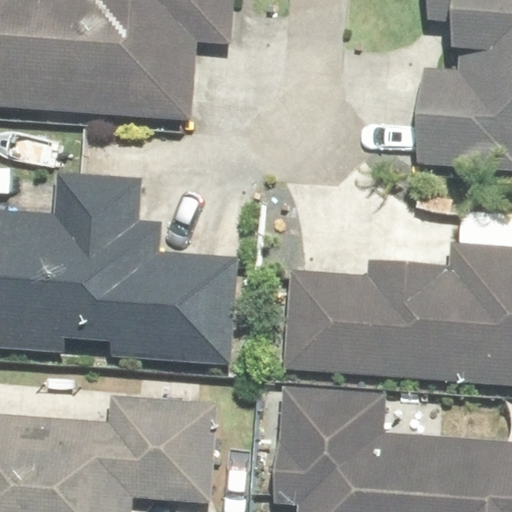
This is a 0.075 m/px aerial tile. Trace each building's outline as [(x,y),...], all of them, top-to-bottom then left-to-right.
[(26,0),(25,18),(0,15),(0,167),(135,180),(144,81),(182,84),(189,0),(26,0)] [(511,0),(379,0),(363,203),(511,214),(511,0)] [(108,255),(92,254),(94,217),(2,211),(0,242),(0,400),(178,411),(183,326),(105,322),(108,255)] [(511,299),(388,286),(386,304),(352,301),(349,326),(231,316),(223,420),(511,443),(511,299)] [(511,511),(511,493),(331,484),(333,430),(231,427),(227,511),(511,511)] [(53,436),(51,473),(0,468),(0,511),(150,511),(155,442),(53,436)]
